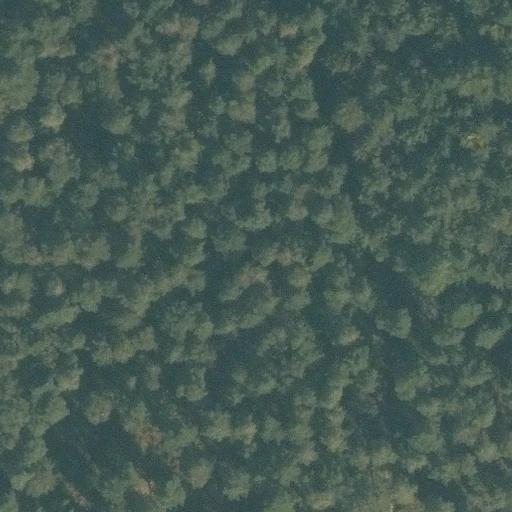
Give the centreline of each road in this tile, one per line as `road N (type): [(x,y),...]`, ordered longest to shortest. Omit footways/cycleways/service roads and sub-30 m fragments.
road 1 (track): [(372,231),(402,504)]
road 2 (track): [(334,0),(372,231)]
road 3 (track): [(372,231),(426,249),(511,249)]
